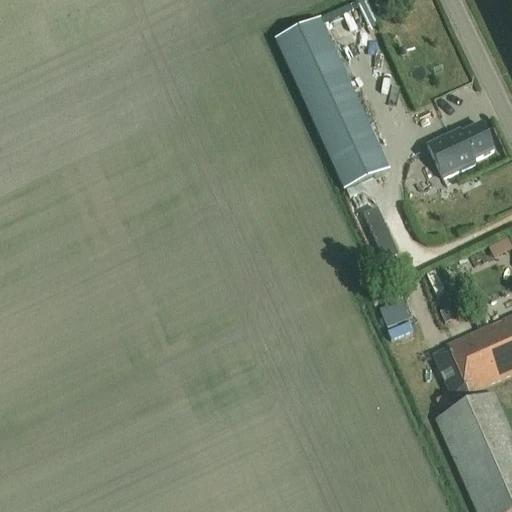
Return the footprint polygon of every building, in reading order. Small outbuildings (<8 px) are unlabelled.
[(321,22),(274,43),(344,195),(391,173),(321,22)] [(481,127),(459,137),(459,136),(428,151),(443,183),(475,167),(474,165),(494,155),(481,127)] [(501,259),(511,252),(511,239),(495,249),(501,259)] [(511,318),(447,348),(470,400),(511,381),(511,318)] [(511,511),(511,434),(495,397),(437,423),(476,511),(511,511)]
